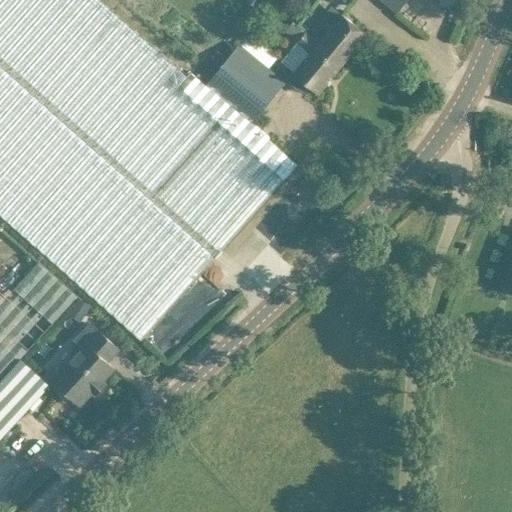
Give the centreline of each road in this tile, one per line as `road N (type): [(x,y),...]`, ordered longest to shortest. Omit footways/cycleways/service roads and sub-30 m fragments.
road 1 (tertiary): [(46,511),(423,158),(464,106)]
road 2 (unclassified): [(412,511),(418,364),(429,306),(461,222),(464,106)]
